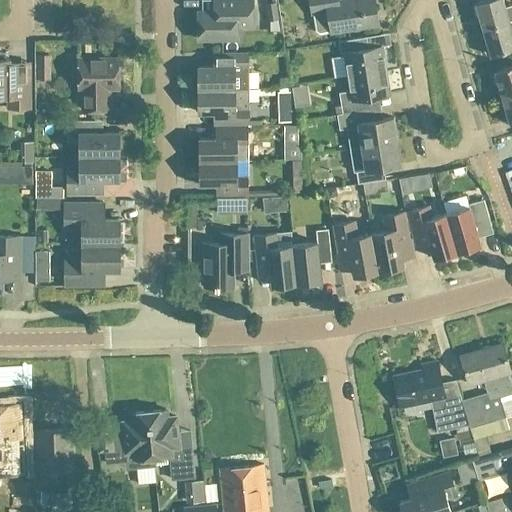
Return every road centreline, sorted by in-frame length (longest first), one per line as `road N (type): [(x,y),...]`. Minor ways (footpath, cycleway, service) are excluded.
road 1 (residential): [(154,341),(154,206),(166,189),(164,0)]
road 2 (residential): [(430,0),(412,27),(435,156),(471,143),(432,7)]
road 3 (residential): [(332,324),(363,511)]
road 4 (tertiary): [(332,324),(511,285)]
road 5 (tertiary): [(154,341),(332,324)]
road 6 (tertiary): [(0,340),(154,341)]
